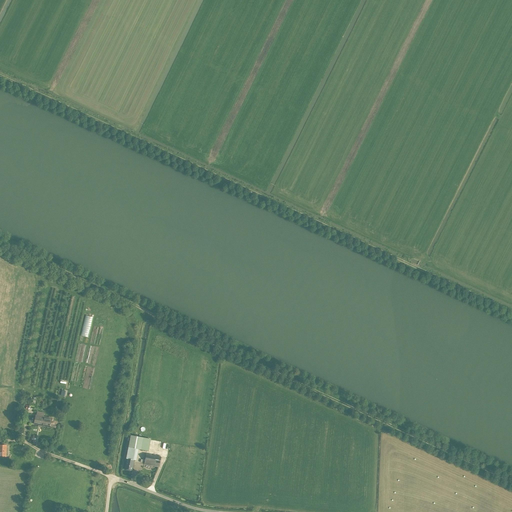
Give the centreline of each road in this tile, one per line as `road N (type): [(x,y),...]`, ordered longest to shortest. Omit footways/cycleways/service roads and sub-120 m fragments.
road 1 (track): [(511,481),(0,240)]
road 2 (track): [(511,312),(0,75)]
road 3 (track): [(143,309),(112,476)]
road 4 (unclassified): [(217,511),(112,476),(106,511)]
